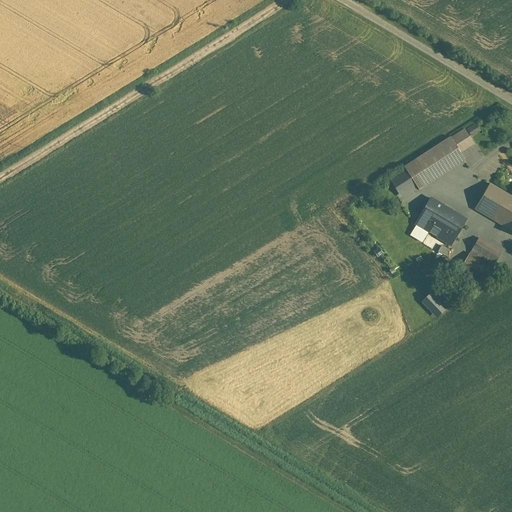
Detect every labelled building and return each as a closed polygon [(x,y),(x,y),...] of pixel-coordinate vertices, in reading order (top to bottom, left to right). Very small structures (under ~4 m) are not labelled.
[(469,128),(473,135),(483,130),(480,123),(469,128)] [(406,168),(420,192),(467,163),(453,140),(406,168)] [(511,195),(491,184),(474,212),(511,233),(511,195)] [(469,220),(432,200),(421,218),(458,239),(469,220)] [(491,278),(504,257),(480,242),(467,263),(491,278)] [(441,289),(425,301),(439,320),(455,308),(441,289)]
